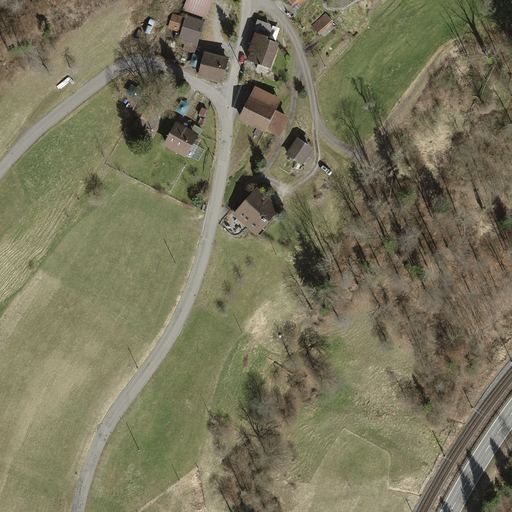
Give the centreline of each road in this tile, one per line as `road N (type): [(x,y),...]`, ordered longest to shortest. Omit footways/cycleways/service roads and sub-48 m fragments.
road 1 (unclassified): [(226,104),(198,271),(175,327),(95,450),(77,511)]
road 2 (unclassified): [(0,171),(30,136),(117,67),(166,70),(226,104)]
road 3 (track): [(312,116),(341,151),(369,148),(441,50),(492,22)]
